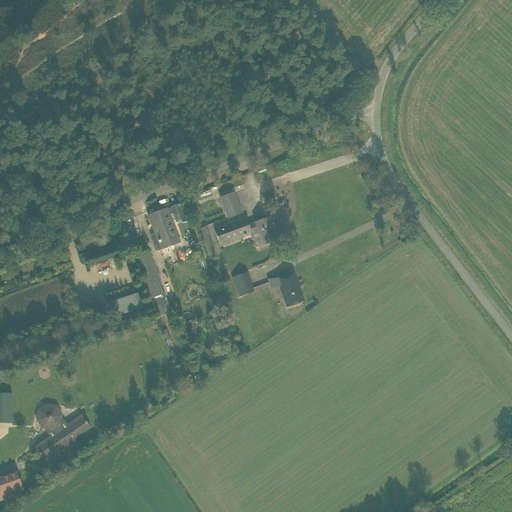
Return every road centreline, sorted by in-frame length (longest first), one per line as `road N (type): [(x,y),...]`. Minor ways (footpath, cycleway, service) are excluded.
road 1 (unclassified): [(372,108),(0,243)]
road 2 (unclassified): [(511,335),(382,166),(372,108)]
road 3 (unclassified): [(372,108),(399,47),(439,0)]
